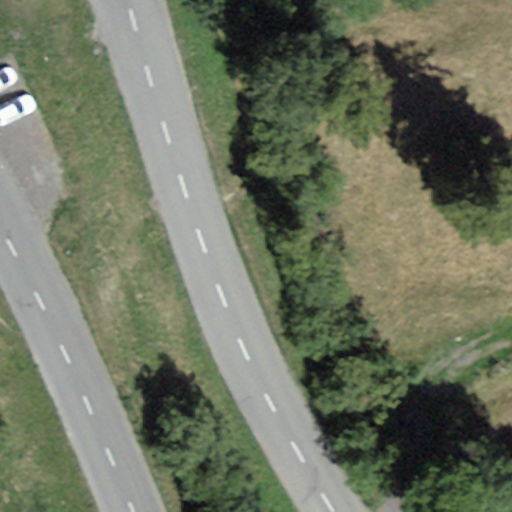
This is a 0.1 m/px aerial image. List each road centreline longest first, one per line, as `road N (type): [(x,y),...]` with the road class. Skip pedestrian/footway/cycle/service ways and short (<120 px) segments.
road 1 (unclassified): [(334,511),(267,400),(195,223),(127,0)]
road 2 (unclassified): [(0,226),(132,511)]
